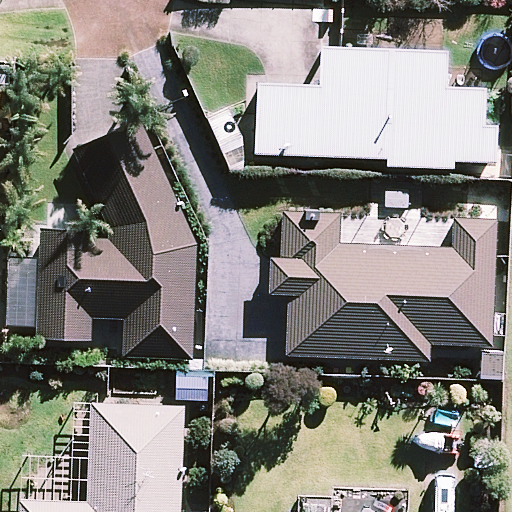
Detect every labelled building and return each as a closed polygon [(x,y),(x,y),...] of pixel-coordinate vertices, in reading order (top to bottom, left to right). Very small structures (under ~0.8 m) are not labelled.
[(460,170),(501,171),(502,134),(489,133),(490,97),(450,96),(451,61),(323,56),(321,94),(262,92),(260,162),(391,167),(390,175),(460,178),(460,170)] [(197,367),(201,251),(146,131),(87,158),(81,160),(113,230),(112,247),(99,247),(100,238),(47,236),(43,345),(97,347),(98,326),(130,328),(129,364),(197,367)] [(292,363),(435,369),(436,352),(497,354),(502,227),(458,225),(457,255),(346,251),(347,221),(288,219),(286,266),(276,266),(275,303),(294,304),(292,363)] [(207,372),(172,371),(171,403),(206,404),(207,372)] [(185,511),(190,416),(97,411),(93,511),(25,509),(25,511),(185,511)] [(457,511),(458,493),(426,492),(425,511),(457,511)]
